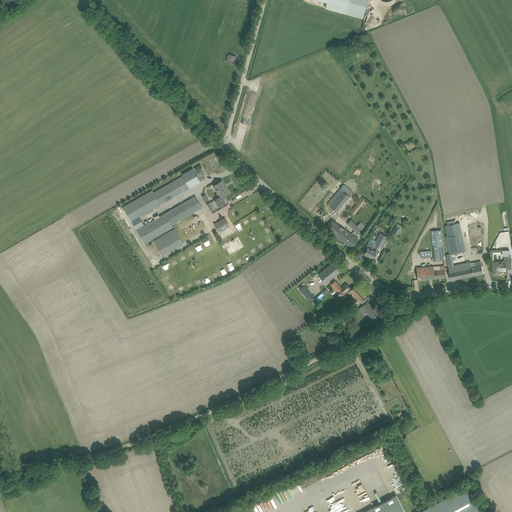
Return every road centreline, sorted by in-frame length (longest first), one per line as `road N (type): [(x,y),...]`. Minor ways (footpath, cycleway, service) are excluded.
road 1 (track): [(0,466),(113,452),(380,330),(430,292)]
road 2 (tertiary): [(511,288),(407,294),(380,287),(223,148)]
road 3 (tertiary): [(223,148),(83,0)]
road 4 (unclassified): [(223,148),(264,0)]
